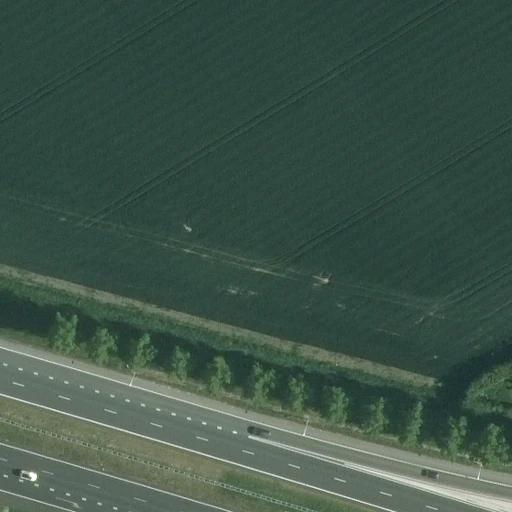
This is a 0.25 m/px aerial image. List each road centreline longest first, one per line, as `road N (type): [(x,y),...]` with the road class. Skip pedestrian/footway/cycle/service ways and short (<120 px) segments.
road 1 (motorway): [(511,494),(348,456),(242,451)]
road 2 (motorway): [(242,451),(0,381)]
road 3 (motorway): [(442,511),(242,451)]
road 4 (motorway): [(0,460),(177,511)]
